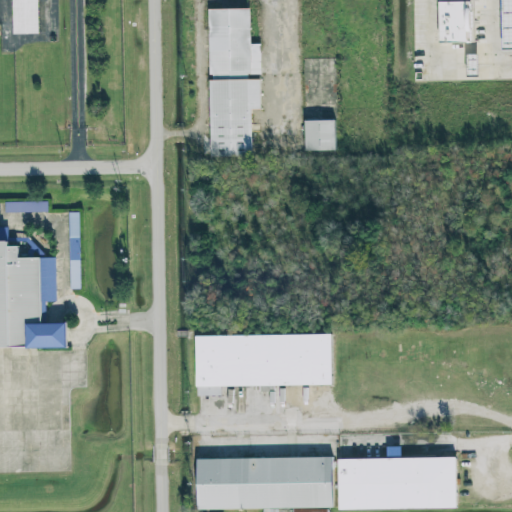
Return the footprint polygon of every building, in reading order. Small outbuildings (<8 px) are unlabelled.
[(12,0),(39,0),(39,33),(13,33),(12,0)] [(511,50),(511,0),(502,0),(503,51),(511,50)] [(440,2),(440,43),(472,43),(471,2),(440,2)] [(211,9),(253,9),(254,48),(266,48),(267,113),(254,113),(255,159),(212,159),(211,9)] [(479,57),(470,56),(469,70),(478,70),(479,57)] [(306,151),(336,151),(335,120),(305,121),(306,151)] [(48,212),(48,202),(5,202),(5,213),(48,212)] [(77,212),(69,213),(71,289),(81,289),(80,260),(78,260),(77,212)] [(0,243),(27,243),(26,261),(41,261),(43,321),(65,321),(65,349),(0,350),(0,243)] [(196,339),(336,337),(337,387),(198,389),(196,339)] [(199,463),(459,459),(460,511),(266,511),(200,510),(199,463)]
